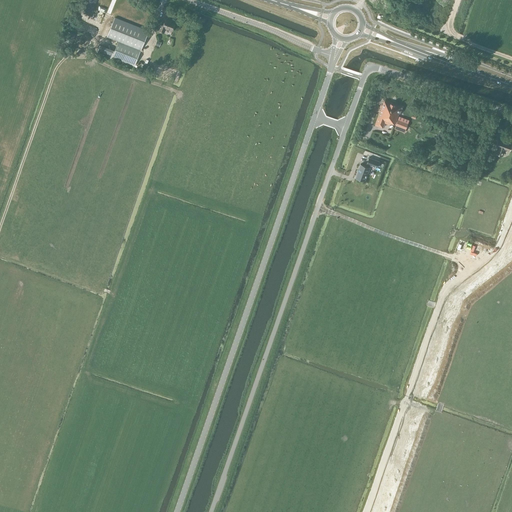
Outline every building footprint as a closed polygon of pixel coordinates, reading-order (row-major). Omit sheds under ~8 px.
[(112,57),(134,66),(149,31),(115,17),(107,37),(118,41),(112,57)] [(175,23),(171,21),(166,19),(164,25),(160,24),(158,31),(165,33),(166,29),(172,31),(175,23)] [(65,42),(72,45),(75,34),(68,32),(65,42)] [(401,107),(384,100),(375,125),(383,128),(384,126),(388,128),(389,124),(389,125),(390,123),(395,125),(399,113),(400,114),(403,107),(401,107)] [(396,126),(406,130),(408,123),(398,119),(396,126)] [(496,154),(503,156),(505,150),(509,151),(511,145),(498,140),(496,146),(498,147),(496,154)] [(356,180),(356,178),(365,181),(369,169),(370,166),(377,169),(379,163),(380,163),(369,159),(367,166),(366,168),(361,166),(356,180)]
